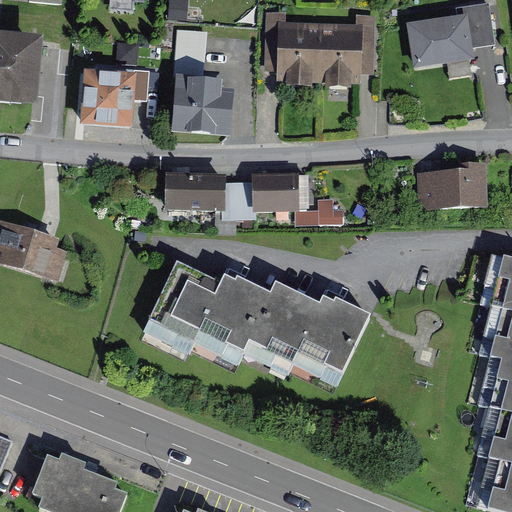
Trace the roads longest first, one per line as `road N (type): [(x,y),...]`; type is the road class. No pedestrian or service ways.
road 1 (residential): [(0,148),(136,155),(511,146)]
road 2 (primary): [(348,511),(0,372)]
